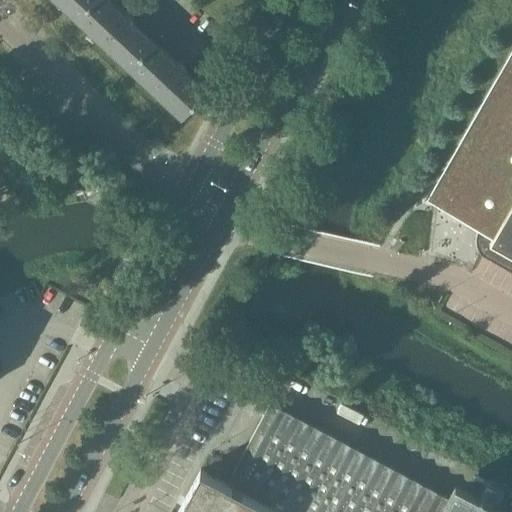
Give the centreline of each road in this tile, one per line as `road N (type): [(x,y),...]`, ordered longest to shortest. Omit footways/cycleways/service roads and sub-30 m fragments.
road 1 (residential): [(189,194),(158,177),(0,20)]
road 2 (tertiary): [(223,213),(337,0)]
road 3 (tertiary): [(292,0),(189,194)]
road 4 (tertiary): [(117,330),(21,511)]
road 5 (tertiary): [(63,511),(152,348)]
road 6 (tertiary): [(189,194),(117,330)]
road 7 (tertiary): [(152,348),(223,213)]
